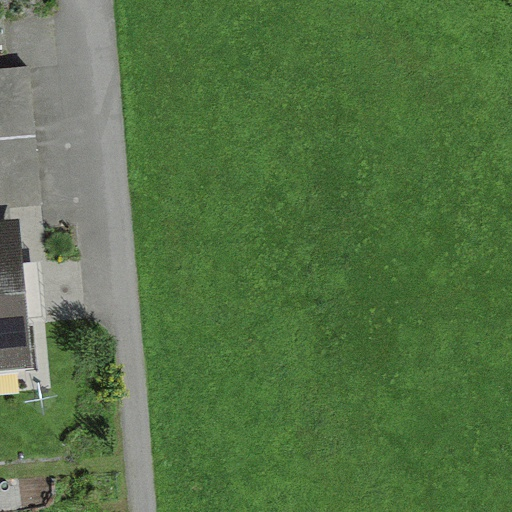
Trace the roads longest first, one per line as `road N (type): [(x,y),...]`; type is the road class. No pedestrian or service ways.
road 1 (residential): [(93,0),(102,23),(118,291)]
road 2 (track): [(118,291),(143,511)]
